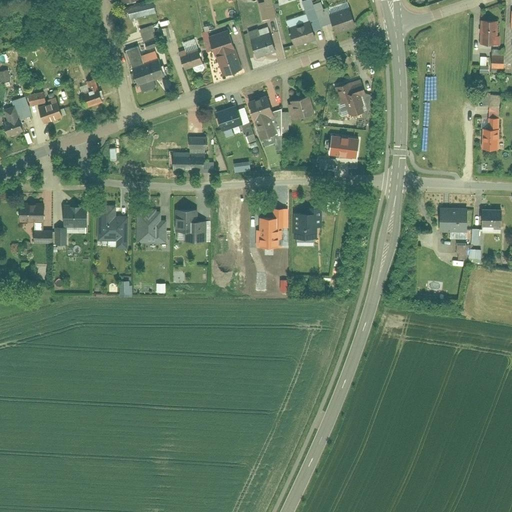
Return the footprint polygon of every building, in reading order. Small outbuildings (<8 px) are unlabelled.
[(263,0),(264,4),(259,5),(263,22),(276,18),(271,0),(263,0)] [(312,23),(314,30),(321,28),(318,20),(314,8),(312,1),(301,5),(305,15),(296,18),(299,27),(312,23)] [(321,5),(314,8),(318,20),(329,16),(335,36),(355,29),(347,3),(327,10),(327,12),(323,13),(321,5)] [(158,11),(160,23),(175,20),(173,8),(158,11)] [(491,49),(503,49),(503,35),(496,35),(496,22),(482,22),(482,44),(492,45),(491,49)] [(288,30),(293,48),(317,40),(314,30),(312,23),(299,27),(288,30)] [(141,31),(147,50),(159,46),(153,27),(141,31)] [(247,35),(254,58),(275,52),(269,35),(260,38),(258,31),(247,35)] [(209,41),(221,76),(239,69),(227,35),(209,41)] [(199,50),(197,50),(193,41),(184,44),(188,54),(179,57),(183,70),(204,62),(199,50)] [(139,48),(126,53),(131,69),(145,64),(139,48)] [(491,57),(491,68),(504,68),(504,57),(491,57)] [(131,69),(137,86),(164,77),(158,59),(145,64),(131,69)] [(7,71),(0,73),(0,76),(3,85),(11,82),(7,71)] [(87,87),(79,89),(85,110),(102,104),(95,81),(86,84),(87,87)] [(362,113),(357,98),(364,97),(361,87),(348,91),(346,85),(334,89),(339,104),(345,102),(349,116),(362,113)] [(43,91),(28,94),(30,106),(46,103),(43,91)] [(481,94),(481,106),(499,107),(499,95),(481,94)] [(305,96),(288,101),(293,121),(311,116),(305,96)] [(274,136),(269,117),(273,116),(268,98),(248,104),(253,122),(255,121),(260,140),(274,136)] [(56,102),(36,109),(43,127),(62,121),(56,102)] [(215,115),(221,132),(243,124),(237,107),(215,115)] [(6,139),(8,138),(23,134),(15,108),(2,112),(6,123),(1,124),(6,139)] [(278,134),(289,134),(288,114),(277,114),(278,134)] [(481,130),(481,149),(498,149),(498,130),(481,130)] [(130,138),(132,144),(140,141),(138,135),(130,138)] [(359,138),(332,135),(329,153),(356,157),(359,138)] [(173,172),(204,172),(204,151),(208,151),(208,139),(191,139),(192,156),(173,156),(173,172)] [(44,206),(17,205),(17,223),(34,224),(33,244),(52,245),(52,232),(43,232),(44,206)] [(127,207),(96,208),(97,242),(116,242),(116,250),(127,250),(127,213),(127,207)] [(466,240),(466,232),(470,232),(470,209),(438,209),(438,232),(450,232),(450,240),(466,240)] [(195,210),(174,210),(174,232),(183,232),(184,243),(207,243),(206,222),(195,222),(195,210)] [(87,211),(63,211),(64,228),(56,229),(56,249),(66,249),(66,230),(87,230),(87,211)] [(504,212),(480,212),(480,229),(503,230),(504,212)] [(315,213),(294,213),(294,240),(315,240),(315,213)] [(159,214),(137,214),(137,245),(166,245),(166,223),(159,223),(159,214)] [(470,264),(481,264),(481,234),(470,234),(470,264)] [(459,244),(458,264),(467,264),(468,244),(459,244)] [(129,284),(119,284),(119,297),(130,297),(129,284)] [(164,286),(156,286),(157,294),(165,294),(164,286)]
